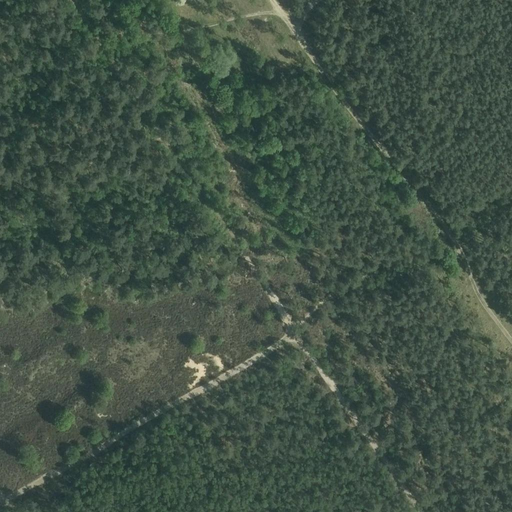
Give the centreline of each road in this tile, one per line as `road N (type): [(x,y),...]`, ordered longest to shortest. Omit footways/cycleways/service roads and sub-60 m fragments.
road 1 (track): [(72,0),(419,511)]
road 2 (track): [(511,182),(431,240),(330,295),(286,340),(0,503)]
road 3 (track): [(287,22),(442,225),(511,344)]
